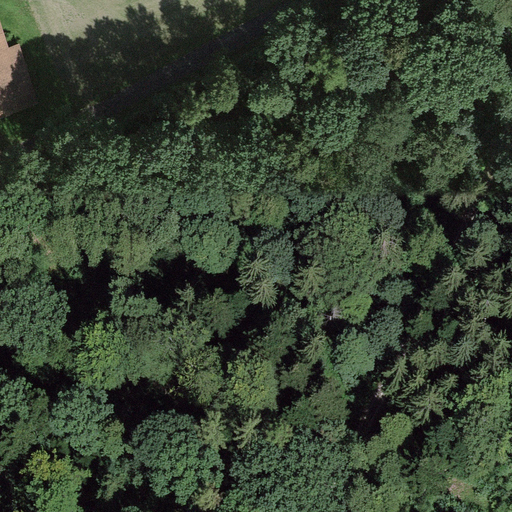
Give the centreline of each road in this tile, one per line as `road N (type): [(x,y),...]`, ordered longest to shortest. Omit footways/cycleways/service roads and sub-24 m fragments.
road 1 (track): [(302,511),(433,251),(511,68)]
road 2 (residential): [(0,162),(308,0)]
